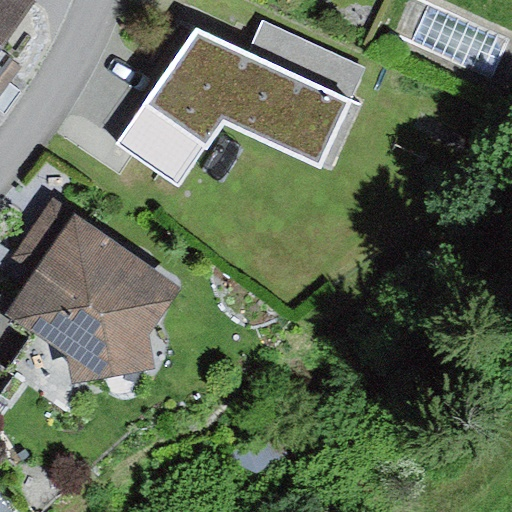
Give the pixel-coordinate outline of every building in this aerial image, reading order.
[(0,0),(0,54),(1,53),(37,4),(31,0),(0,0)] [(196,33),(143,110),(204,153),(207,156),(224,131),(321,174),(351,105),(196,33)] [(0,54),(0,97),(22,69),(1,53),(0,54)] [(204,153),(143,110),(117,146),(178,190),(204,153)] [(181,294),(54,201),(10,259),(36,276),(7,324),(32,338),(68,359),(74,388),(156,372),(147,341),(181,294)] [(68,359),(32,338),(5,371),(68,416),(74,388),(68,359)]
